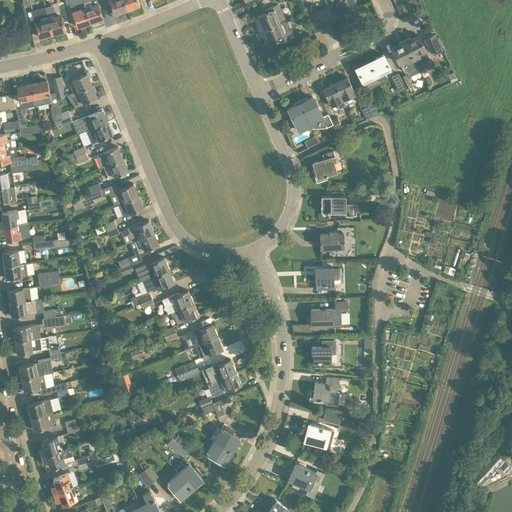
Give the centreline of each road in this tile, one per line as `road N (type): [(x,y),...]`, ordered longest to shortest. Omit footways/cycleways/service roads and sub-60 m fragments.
road 1 (unclassified): [(285,161),(378,120),(395,169),(396,204),(378,278),(375,429),(349,511)]
road 2 (residential): [(257,253),(211,254),(180,236),(95,42)]
road 3 (residential): [(217,511),(258,455),(279,394),(279,318),(257,253)]
road 4 (track): [(511,393),(509,320),(500,300),(387,253)]
road 5 (residential): [(257,92),(380,33),(388,16),(381,0)]
road 6 (secondary): [(20,511),(0,384)]
